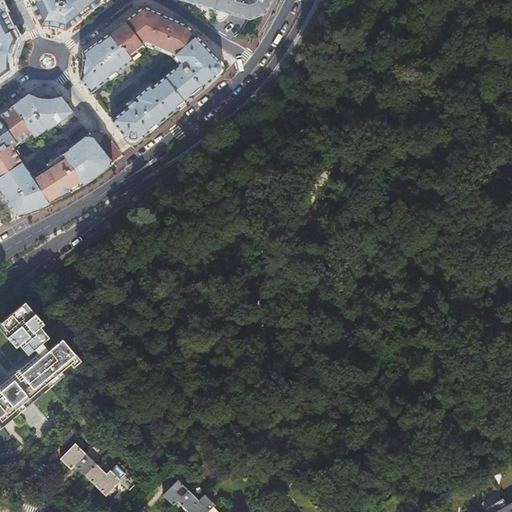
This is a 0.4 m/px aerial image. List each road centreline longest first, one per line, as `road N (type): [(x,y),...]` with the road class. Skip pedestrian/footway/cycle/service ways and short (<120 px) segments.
road 1 (track): [(511,58),(475,81),(400,104),(362,131),(285,241),(263,288),(260,331),(283,386),(325,419),(374,439),(420,445),(462,432),(511,402)]
road 2 (residential): [(251,64),(68,215)]
road 3 (secondary): [(0,284),(179,157)]
road 4 (secondary): [(179,157),(270,82),(305,32)]
road 5 (secondary): [(179,157),(68,215)]
